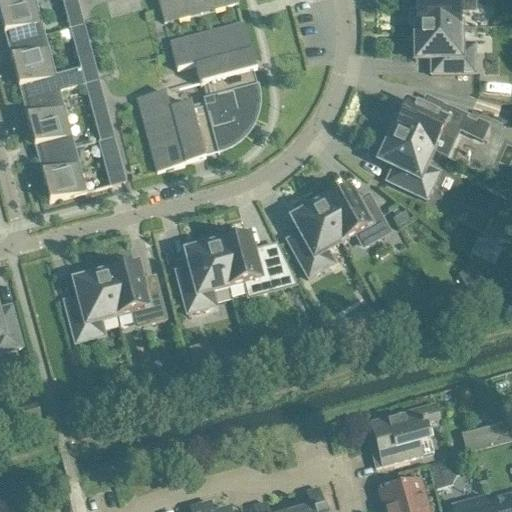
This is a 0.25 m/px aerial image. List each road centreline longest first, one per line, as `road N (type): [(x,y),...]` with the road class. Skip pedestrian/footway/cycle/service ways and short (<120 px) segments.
road 1 (residential): [(339,0),(344,54),(332,96),(313,134),(269,174),(22,243)]
road 2 (residential): [(132,511),(140,501),(237,477),(267,485),(340,469),(354,511)]
